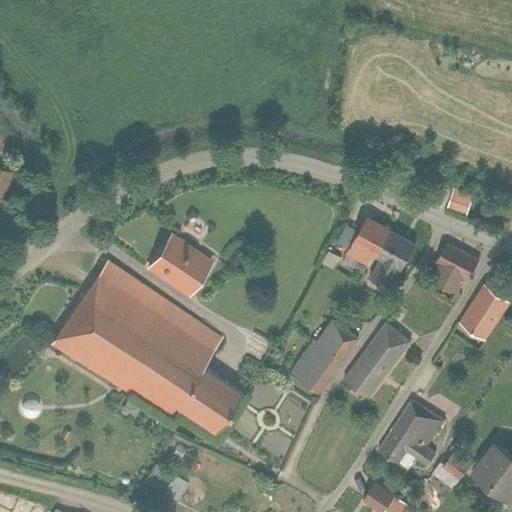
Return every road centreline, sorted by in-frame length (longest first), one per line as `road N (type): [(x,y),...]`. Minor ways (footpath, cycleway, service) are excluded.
road 1 (residential): [(481,230),(281,148),(207,145),(107,184),(0,262)]
road 2 (residential): [(297,511),(481,230)]
road 3 (residential): [(0,466),(133,511)]
